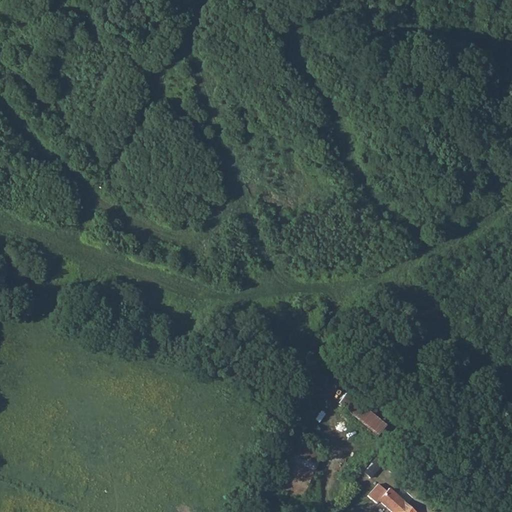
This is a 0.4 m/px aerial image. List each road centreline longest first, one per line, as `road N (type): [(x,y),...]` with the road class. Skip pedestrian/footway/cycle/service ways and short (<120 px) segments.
road 1 (track): [(511,51),(328,24),(306,26),(295,40),(363,190),(423,246),(511,201)]
road 2 (track): [(198,0),(186,51),(230,184),(222,213),(192,239),(146,227),(0,107)]
road 3 (track): [(0,224),(138,267),(254,291),(356,281),(419,255),(423,246)]
road 4 (track): [(511,406),(385,272)]
road 5 (track): [(333,511),(324,486),(333,460),(333,394)]
